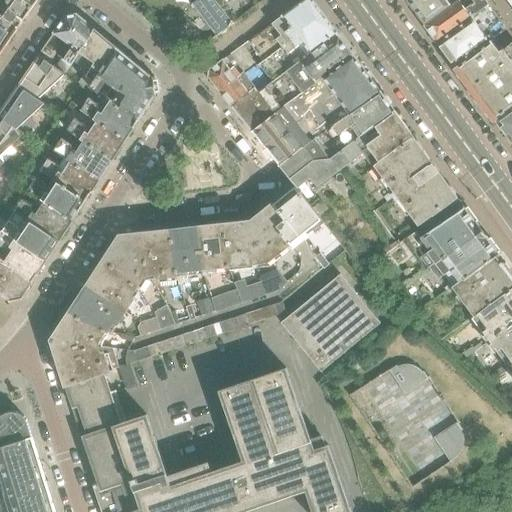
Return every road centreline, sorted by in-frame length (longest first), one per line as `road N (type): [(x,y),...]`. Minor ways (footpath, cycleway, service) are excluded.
road 1 (residential): [(110,206),(128,212),(239,204),(268,175),(183,78)]
road 2 (secondary): [(511,206),(358,0)]
road 3 (residential): [(15,350),(43,383),(81,511)]
road 4 (residential): [(110,206),(178,106),(183,78)]
road 5 (residential): [(31,327),(110,206)]
